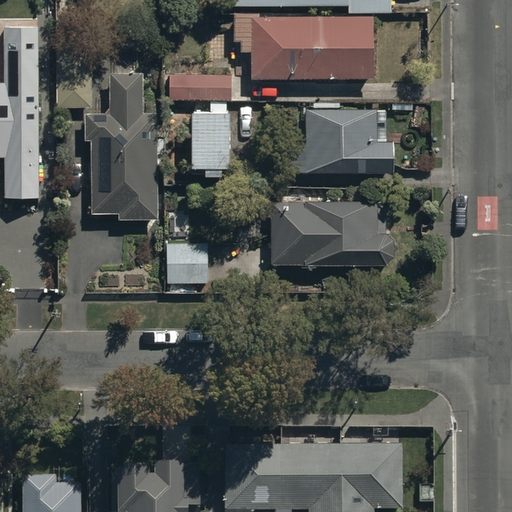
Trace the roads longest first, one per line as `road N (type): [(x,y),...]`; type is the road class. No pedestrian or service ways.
road 1 (residential): [(0,365),(504,360)]
road 2 (residential): [(496,0),(504,360)]
road 3 (unclassified): [(504,360),(504,511)]
